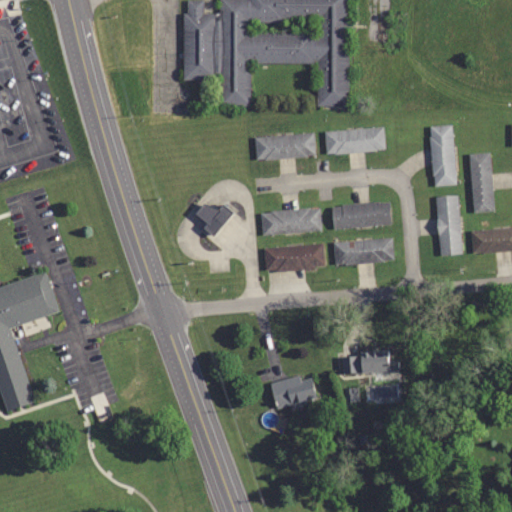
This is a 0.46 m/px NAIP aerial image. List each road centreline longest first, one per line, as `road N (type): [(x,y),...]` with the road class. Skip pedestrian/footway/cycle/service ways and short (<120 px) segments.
road 1 (primary): [(71,0),(114,169),(236,511)]
road 2 (residential): [(163,312),(511,281)]
road 3 (residential): [(259,183),(395,179),(408,201),(415,289)]
